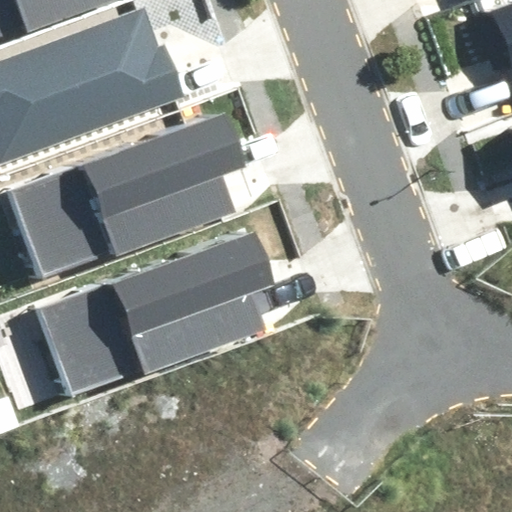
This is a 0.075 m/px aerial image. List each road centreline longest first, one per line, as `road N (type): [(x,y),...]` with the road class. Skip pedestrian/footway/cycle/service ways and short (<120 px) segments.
road 1 (residential): [(318,0),(440,322)]
road 2 (residential): [(327,466),(440,322)]
